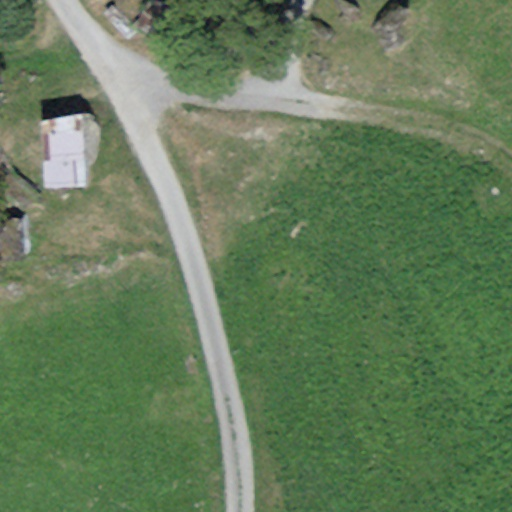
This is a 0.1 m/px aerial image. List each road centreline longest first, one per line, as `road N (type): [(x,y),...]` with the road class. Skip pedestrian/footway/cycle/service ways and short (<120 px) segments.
road 1 (unclassified): [(250,511),(240,424),(207,292),(72,0)]
road 2 (track): [(309,0),(294,23),(287,71),(272,100),(224,104),(165,93),(78,16)]
road 3 (track): [(511,156),(439,118),(287,71)]
